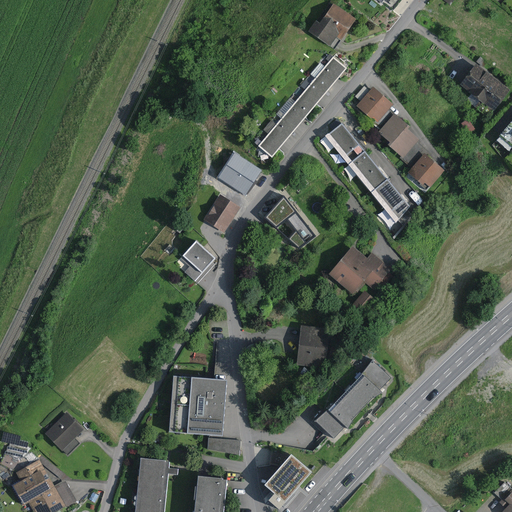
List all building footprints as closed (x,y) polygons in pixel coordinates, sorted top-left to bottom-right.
[(335,4),(321,24),(316,21),(310,30),(336,48),(339,44),(342,39),(341,38),(355,19),(335,4)] [(326,56),(292,97),(309,111),(346,67),(334,56),(331,60),(326,56)] [(469,99),(473,103),(493,76),(477,64),(466,78),(463,82),(475,91),(469,99)] [(509,89),(493,76),(473,103),(490,116),(496,108),(495,107),(509,89)] [(392,103),(373,88),(371,90),(366,86),(358,96),(363,100),(359,104),(378,120),(388,108),(392,103)] [(272,156),(309,111),(292,97),(258,137),(263,141),(259,145),(272,156)] [(409,126),(388,108),(378,120),(377,122),(383,128),(380,131),(395,143),(398,140),(406,129),(409,126)] [(366,150),(344,122),(331,133),(353,161),(366,150)] [(511,122),(499,138),(511,149),(511,122)] [(422,152),(424,149),(415,142),(418,139),(406,129),(398,140),(395,143),(392,146),(412,163),(422,152)] [(389,178),(366,150),(353,161),(376,188),(389,178)] [(444,170),(422,152),(412,163),(407,170),(429,188),(444,170)] [(210,182),(222,191),(220,193),(239,206),(241,204),(261,176),(251,169),(250,171),(245,167),(240,176),(223,163),(210,182)] [(411,205),(389,178),(376,188),(401,218),(411,205)] [(319,235),(287,195),(267,216),(302,248),(319,235)] [(218,257),(200,240),(186,254),(195,262),(205,271),(214,261),(218,257)] [(368,260),(353,248),(332,274),(353,291),(364,277),(375,287),(391,268),(382,261),(373,254),(368,260)] [(205,271),(196,280),(199,282),(217,263),(214,261),(205,271)] [(195,262),(187,270),(196,280),(205,271),(195,262)] [(366,288),(353,303),(365,313),(377,298),(366,288)] [(329,330),(302,327),(302,333),(299,363),(326,366),(329,330)] [(365,374),(348,392),(364,408),(376,395),(377,397),(384,392),(381,390),(393,377),(376,361),(365,374)] [(511,382),(511,372),(502,362),(484,379),(498,395),(506,388),(511,382)] [(228,379),(181,376),(177,432),(224,435),(228,379)] [(498,395),(484,379),(465,396),(480,412),(498,395)] [(353,420),(364,408),(348,392),(330,411),(317,422),(335,439),(347,426),(350,428),(354,421),(353,420)] [(69,413),(48,433),(64,449),(76,437),(84,429),(69,413)] [(76,437),(64,449),(69,454),(81,443),(79,440),(76,437)] [(209,449),(241,454),(242,440),(210,438),(209,449)] [(313,470),(291,451),(267,480),(289,498),(313,470)] [(180,468),(171,468),(172,461),(144,458),(138,511),(167,511),(171,473),(180,473),(180,468)] [(24,501),(29,497),(54,484),(45,469),(40,460),(20,472),(24,480),(15,485),(24,501)] [(225,511),(229,478),(199,475),(195,511),(225,511)] [(503,511),(511,511),(511,486),(507,481),(497,491),(504,499),(502,501),(508,506),(503,511)] [(56,488),(66,505),(77,499),(69,486),(67,482),(56,488)] [(56,488),(54,484),(29,497),(37,511),(52,511),(66,505),(56,488)]
